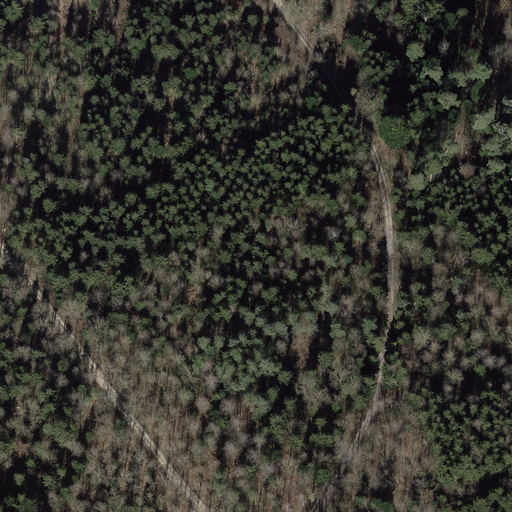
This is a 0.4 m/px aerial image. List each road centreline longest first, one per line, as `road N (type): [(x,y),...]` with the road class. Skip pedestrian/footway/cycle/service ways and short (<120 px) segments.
road 1 (track): [(275,0),(349,104),(376,156),(388,210),(389,326),(379,391),(321,511)]
road 2 (track): [(209,511),(170,473),(0,246)]
